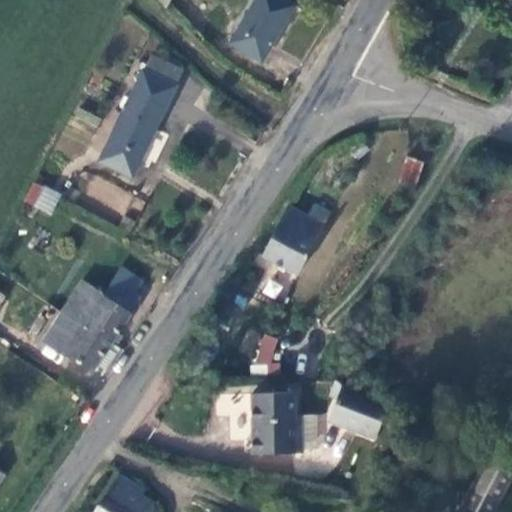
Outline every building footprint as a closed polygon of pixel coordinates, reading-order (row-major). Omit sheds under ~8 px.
[(280,0),(258,0),(232,41),(260,58),(291,6),(280,0)] [(151,53),(142,71),(175,85),(183,70),(151,53)] [(142,71),(99,159),(130,174),(175,85),(142,71)] [(415,187),(423,161),(405,155),(397,181),(415,187)] [(35,205),(47,186),(33,179),(23,198),(35,205)] [(68,186),(63,195),(73,200),(77,191),(68,186)] [(303,216),(284,205),(253,251),(292,273),(323,213),(308,207),(303,216)] [(114,282),(125,289),(133,276),(116,267),(109,279),(114,282)] [(137,296),(125,289),(114,282),(105,296),(130,310),(137,296)] [(81,283),(63,310),(75,317),(92,289),(81,283)] [(268,318),(282,294),(250,288),(231,321),(253,328),(252,335),(263,338),(268,318)] [(105,296),(92,289),(75,317),(109,339),(130,310),(105,296)] [(43,341),(55,349),(75,317),(63,310),(43,341)] [(102,372),(119,346),(109,339),(75,317),(55,349),(76,362),(90,372),(93,367),(102,372)] [(327,425),(376,440),(388,402),(338,388),(327,425)] [(286,394),(248,394),(248,454),(299,454),(298,421),(286,421),(286,394)] [(301,415),(303,442),(320,441),(319,414),(301,415)] [(511,475),(485,461),(461,506),(472,511),(494,511),(511,479),(511,475)] [(133,511),(140,500),(110,482),(90,511),(133,511)]
